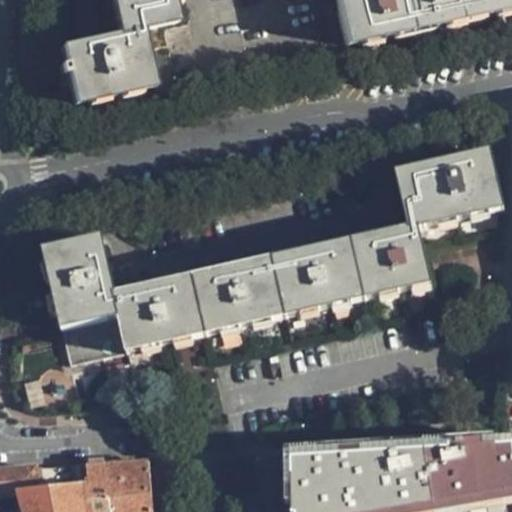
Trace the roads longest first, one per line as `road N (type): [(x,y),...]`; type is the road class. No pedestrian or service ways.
road 1 (residential): [(511,78),(0,184)]
road 2 (residential): [(225,406),(511,339)]
road 3 (residential): [(0,444),(141,435)]
